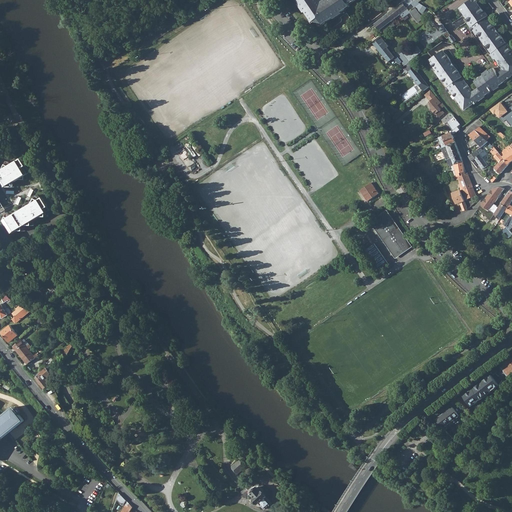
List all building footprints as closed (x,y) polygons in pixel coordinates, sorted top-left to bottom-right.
[(328,0),(322,5),(318,0),(299,0),(298,1),(313,22),(315,21),(316,22),(317,21),(320,22),(321,23),(322,22),(323,24),(338,15),(340,18),(347,13),(344,10),(350,6),(349,5),(356,0),(328,0)] [(429,60),(465,110),(511,76),(511,51),(475,0),(470,0),(457,9),(497,65),(475,81),(479,87),(473,91),(443,50),(429,60)] [(376,24),(381,30),(383,28),(386,32),(396,25),(393,21),(400,15),(403,19),(411,13),(411,12),(411,11),(410,11),(408,8),(407,7),(403,2),(396,8),(395,8),(387,14),(388,15),(376,24)] [(427,7),(420,3),(411,11),(411,12),(411,13),(419,22),(424,18),(424,17),(426,14),(423,13),(427,7)] [(373,11),(368,15),(373,21),(382,13),(376,6),(372,10),(373,11)] [(448,37),(452,42),(456,40),(452,34),(451,35),(448,31),(444,34),(447,38),(448,37)] [(388,48),(390,46),(382,36),(374,43),(389,63),(390,62),(393,66),(398,62),(397,62),(394,58),(396,57),(388,48)] [(400,51),(396,54),(397,56),(400,59),(405,66),(409,61),(421,52),(417,46),(413,49),(414,49),(408,54),(407,53),(403,54),(400,51)] [(405,66),(425,90),(430,86),(409,61),(405,66)] [(389,90),(384,94),(387,98),(392,94),(389,90)] [(442,102),(431,90),(427,93),(429,96),(428,97),(431,100),(429,101),(435,114),(438,118),(440,116),(445,112),(438,105),(442,102)] [(511,103),(511,104),(511,105),(511,112),(510,114),(507,111),(500,103),(491,110),(497,117),(498,116),(504,122),(506,120),(511,127),(511,126),(511,103)] [(448,146),(456,143),(454,139),(453,136),(460,130),(457,127),(461,124),(454,116),(455,116),(451,112),(441,120),(445,124),(447,123),(453,130),(452,133),(444,136),(448,146)] [(481,135),(487,141),(491,137),(480,127),(475,131),(481,135)] [(473,139),(476,141),(481,135),(475,131),(469,135),(473,139)] [(476,141),(473,139),(468,143),(472,147),(475,145),(478,143),(482,147),(488,142),(487,141),(481,135),(476,141)] [(456,143),(448,146),(442,148),(447,160),(448,160),(461,155),(456,143)] [(505,150),(500,154),(509,164),(510,163),(511,161),(511,146),(510,145),(508,148),(506,150),(505,150)] [(495,168),(501,174),(509,164),(500,154),(495,147),(491,151),(493,153),(500,163),(495,168)] [(477,151),(480,155),(475,158),(483,169),(488,165),(483,157),(487,154),(484,150),(483,151),(481,148),(477,151)] [(469,157),(471,161),(475,158),(480,155),(477,151),(476,150),(471,155),(469,157)] [(461,176),(460,173),(465,172),(463,161),(461,155),(448,160),(450,166),(455,164),(457,177),(458,176),(461,176)] [(25,160),(8,169),(7,173),(3,175),(10,187),(30,176),(26,168),(29,167),(25,160)] [(458,176),(461,191),(462,190),(463,190),(473,188),(468,174),(466,175),(465,172),(460,173),(461,176),(458,176)] [(372,183),(360,191),(368,201),(379,193),(372,183)] [(481,205),(488,210),(493,203),(494,202),(495,202),(505,188),(499,187),(493,189),(481,205)] [(467,199),(476,196),(473,188),(463,190),(467,199)] [(452,193),(456,204),(460,202),(463,211),(464,211),(468,210),(465,203),(461,191),(460,190),(452,193)] [(501,204),(508,208),(510,205),(511,201),(511,191),(510,191),(501,204)] [(46,197),(6,221),(14,235),(51,213),(49,209),(53,207),(46,197)] [(500,220),(506,211),(508,208),(501,204),(499,208),(497,206),(493,203),(488,210),(481,205),(478,208),(491,220),(495,214),(500,220)] [(500,220),(504,223),(502,226),(505,228),(506,227),(511,218),(511,205),(507,211),(506,211),(500,220)] [(372,222),(396,257),(411,246),(387,212),(372,222)] [(376,243),(367,248),(378,268),(388,263),(376,243)] [(14,318),(16,321),(28,311),(25,308),(23,310),(19,314),(14,318)] [(9,342),(18,335),(11,326),(2,333),(9,342)] [(38,356),(37,354),(34,356),(28,349),(29,348),(28,347),(30,346),(27,342),(24,344),(21,340),(13,347),(27,364),(38,356)] [(71,351),(68,348),(65,351),(62,353),(66,358),(68,355),(71,351)] [(501,367),(507,375),(511,371),(511,359),(511,358),(504,363),(505,364),(501,367)] [(47,369),(36,377),(46,389),(51,385),(52,374),(52,373),(53,369),(54,369),(54,368),(51,364),(46,368),(47,369)] [(482,382),(473,388),(463,395),(471,406),(480,399),(481,400),(490,392),(499,385),(498,384),(491,374),(482,381),(482,382)] [(102,385),(105,381),(100,375),(96,378),(102,385)] [(66,408),(70,405),(64,396),(60,399),(66,408)] [(447,426),(460,416),(452,406),(439,417),(437,419),(445,427),(447,426)] [(14,407),(6,414),(17,427),(25,420),(14,407)] [(0,440),(9,433),(17,427),(6,414),(0,418),(0,440)] [(436,419),(444,428),(445,427),(437,419),(436,419)] [(238,473),(245,467),(239,460),(233,466),(238,473)] [(262,490),(261,490),(257,486),(251,492),(255,497),(255,498),(254,499),(258,502),(260,502),(266,508),(272,502),(266,496),(267,495),(262,490)] [(123,505),(127,500),(120,493),(118,499),(123,505)] [(127,506),(123,511),(130,511),(133,507),(129,503),(127,506)]
